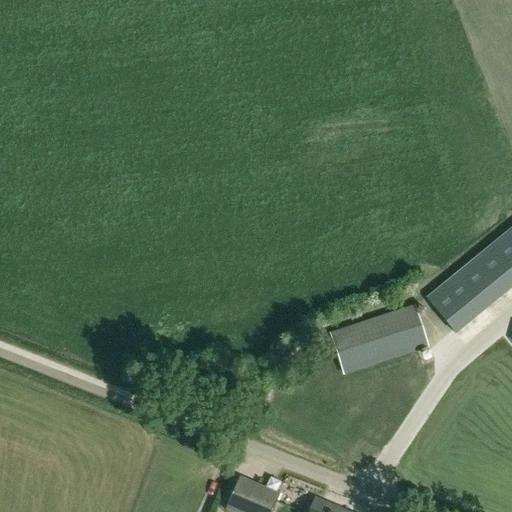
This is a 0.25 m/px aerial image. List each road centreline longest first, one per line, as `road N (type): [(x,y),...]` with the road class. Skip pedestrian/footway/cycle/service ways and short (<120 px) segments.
road 1 (track): [(245,446),(0,353)]
road 2 (unclassified): [(245,446),(413,511)]
